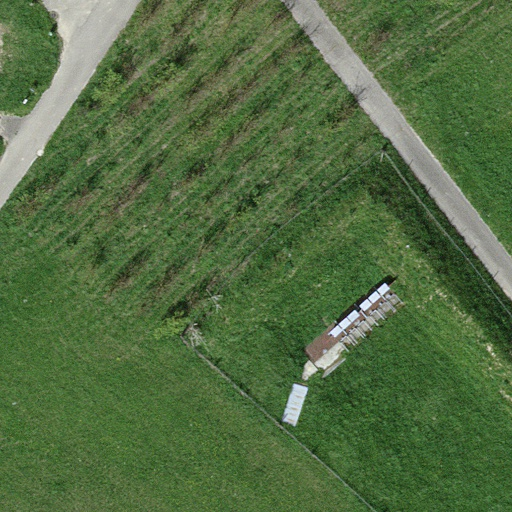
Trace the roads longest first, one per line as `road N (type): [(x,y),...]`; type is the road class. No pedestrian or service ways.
road 1 (track): [(293,0),(511,282)]
road 2 (track): [(0,191),(121,0)]
